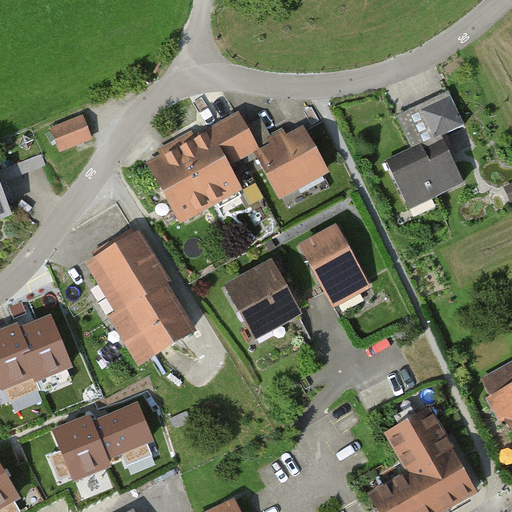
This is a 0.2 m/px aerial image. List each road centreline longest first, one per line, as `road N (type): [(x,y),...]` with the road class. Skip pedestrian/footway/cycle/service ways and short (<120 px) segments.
road 1 (residential): [(504,0),(406,70),(195,75)]
road 2 (residential): [(0,293),(124,136),(195,75)]
